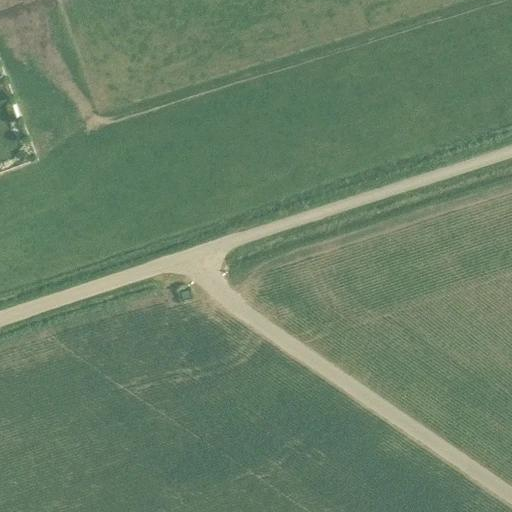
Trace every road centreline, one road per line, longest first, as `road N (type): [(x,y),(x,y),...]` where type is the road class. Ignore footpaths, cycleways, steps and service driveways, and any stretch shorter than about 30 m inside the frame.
road 1 (unclassified): [(511,501),(196,285)]
road 2 (unclassified): [(511,183),(196,285)]
road 3 (unclassified): [(0,349),(196,285)]
